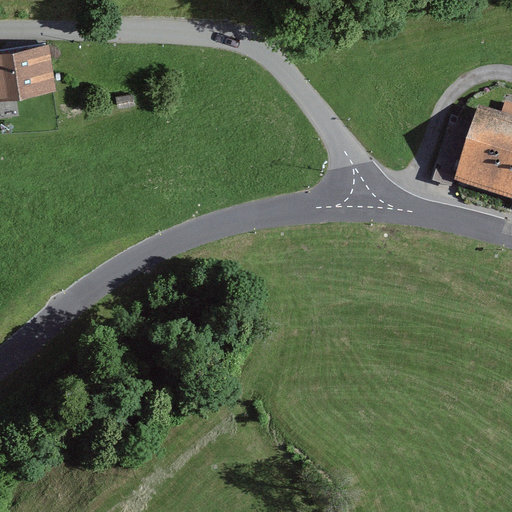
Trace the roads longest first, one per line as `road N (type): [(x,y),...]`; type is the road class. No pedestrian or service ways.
road 1 (unclassified): [(0,30),(129,30),(248,42),(323,117),(370,198)]
road 2 (tertiary): [(370,198),(211,229),(68,304),(0,357)]
road 3 (tertiary): [(511,239),(370,198)]
